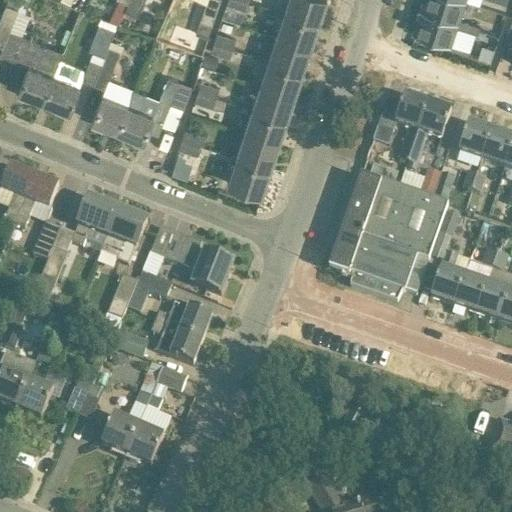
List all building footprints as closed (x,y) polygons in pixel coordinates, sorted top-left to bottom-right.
[(129,0),(128,3),(125,9),(137,15),(144,0),(129,0)] [(195,32),(208,36),(220,0),(207,0),(206,2),(195,32)] [(228,0),(227,3),(245,9),(247,0),(228,0)] [(288,0),(285,12),(318,23),(325,0),(288,0)] [(465,0),(422,0),(420,8),(419,8),(419,9),(458,21),(456,25),(467,29),(470,21),(459,17),(465,0)] [(0,44),(3,45),(0,52),(0,53),(1,54),(11,29),(10,29),(19,7),(6,2),(0,17),(0,44)] [(458,21),(419,9),(413,30),(412,30),(412,31),(421,35),(450,44),(451,43),(450,43),(454,33),(456,25),(458,21)] [(285,12),(277,36),(301,44),(310,47),(318,23),(285,12)] [(231,31),(233,24),(223,21),(221,27),(231,31)] [(480,24),(470,21),(467,29),(477,32),(480,24)] [(86,69),(82,78),(93,82),(101,62),(107,48),(114,29),(100,23),(89,49),(93,50),(90,57),(86,69)] [(18,90),(44,100),(48,91),(55,73),(53,73),(37,66),(46,43),(11,29),(1,54),(28,65),(18,90)] [(217,31),(214,41),(232,47),(235,37),(217,31)] [(310,47),(301,44),(277,36),(269,60),(302,71),(310,47)] [(229,56),(232,47),(214,41),(211,51),(229,56)] [(477,57),(490,62),(491,62),(495,48),(482,43),(477,57)] [(109,78),(119,53),(107,48),(101,62),(93,82),(105,87),(109,78)] [(219,57),(205,53),(201,63),(215,68),(219,57)] [(48,91),(44,100),(69,110),(80,83),(82,78),(86,69),(60,58),(53,73),(55,73),(48,91)] [(261,84),(294,95),(302,71),(269,60),(261,84)] [(159,133),(180,81),(168,76),(153,114),(147,129),(159,133)] [(102,93),(103,93),(92,120),(118,130),(122,121),(129,104),(135,89),(109,78),(105,87),(102,93)] [(193,86),(180,81),(171,103),(184,108),(193,86)] [(197,90),(217,96),(220,87),(200,81),(197,90)] [(253,108),(277,116),(286,119),(294,95),(261,84),(253,108)] [(129,104),(122,121),(118,130),(143,140),(147,129),(153,114),(140,108),(147,93),(135,89),(129,104)] [(194,100),(214,105),(217,96),(197,90),(194,100)] [(408,165),(425,115),(428,105),(405,97),(395,126),(410,131),(399,162),(408,165)] [(428,105),(425,115),(408,165),(416,168),(427,137),(442,142),(451,113),(428,105)] [(245,132),(269,140),(278,143),(279,143),(287,119),(286,119),(277,116),(253,108),(252,108),(244,132),(245,132)] [(492,133),(468,125),(458,154),(482,162),(489,143),(492,133)] [(200,143),(204,134),(185,128),(182,137),(200,143)] [(237,156),(261,164),(270,167),(278,143),(269,140),(245,132),(237,156)] [(505,170),(511,151),(511,148),(511,140),(492,133),(489,143),(482,162),(505,170)] [(197,153),(200,143),(182,137),(179,147),(197,153)] [(270,167),(261,164),(237,156),(229,180),(262,192),(270,167)] [(189,171),(174,166),(171,174),(187,179),(189,171)] [(369,179),(382,183),(394,187),(398,175),(373,167),(369,179)] [(5,223),(15,227),(31,188),(35,178),(10,168),(0,191),(15,197),(5,223)] [(432,200),(441,176),(428,172),(425,180),(419,196),(432,200)] [(401,189),(419,194),(423,179),(405,174),(401,189)] [(477,178),(468,175),(462,190),(471,194),(477,178)] [(445,205),(454,180),(441,176),(432,200),(445,205)] [(35,178),(31,188),(15,227),(8,246),(14,249),(22,230),(25,231),(36,206),(50,211),(59,188),(35,178)] [(471,194),(480,197),(485,181),(477,178),(471,194)] [(381,186),(361,179),(329,271),(349,279),(350,275),(353,276),(350,288),(397,304),(403,293),(416,298),(448,207),(445,206),(445,205),(432,200),(419,196),(394,187),(382,183),(381,186)] [(88,200),(76,229),(77,230),(71,244),(83,249),(85,243),(103,250),(101,254),(102,255),(111,234),(119,213),(89,201),(89,200),(88,200)] [(117,263),(130,268),(147,224),(146,223),(146,224),(119,213),(111,234),(102,255),(118,261),(117,263)] [(448,214),(440,237),(450,241),(458,218),(448,214)] [(25,242),(34,247),(44,225),(35,221),(25,242)] [(33,256),(48,262),(53,250),(60,231),(47,225),(46,225),(46,226),(33,256)] [(151,255),(177,266),(198,274),(193,286),(221,297),(233,265),(205,254),(205,255),(199,252),(202,246),(161,230),(151,255)] [(53,250),(48,262),(42,278),(56,284),(67,256),(53,250)] [(470,262),(457,299),(454,308),(477,316),(480,307),(498,255),(487,251),(482,266),(470,262)] [(454,308),(457,299),(470,262),(447,254),(430,300),(454,308)] [(498,255),(480,307),(477,316),(499,324),(502,315),(511,286),(511,278),(502,275),(508,259),(498,255)] [(172,286),(142,275),(136,290),(166,301),(172,286)] [(122,279),(104,326),(118,332),(137,285),(122,279)] [(511,286),(502,315),(499,324),(511,328),(511,293),(510,293),(511,288),(511,286)] [(213,318),(175,303),(170,318),(159,314),(155,324),(165,329),(170,330),(203,343),(213,318)] [(10,325),(23,330),(27,318),(14,314),(10,325)] [(156,353),(170,358),(193,367),(203,343),(170,330),(165,329),(155,324),(151,334),(162,338),(156,353)] [(2,348),(16,352),(23,330),(10,326),(2,348)] [(116,335),(111,350),(141,361),(147,347),(116,335)] [(53,355),(41,350),(37,362),(48,367),(53,355)] [(84,384),(80,382),(66,413),(78,418),(91,389),(92,387),(91,387),(107,358),(100,354),(84,384)] [(126,367),(123,357),(111,360),(114,370),(126,367)] [(152,365),(146,381),(158,386),(164,371),(163,371),(163,370),(152,365)] [(29,381),(4,370),(0,380),(0,403),(17,410),(29,381)] [(164,371),(158,386),(182,395),(188,380),(169,373),(164,371)] [(29,381),(17,410),(41,421),(54,392),(29,381)] [(104,393),(92,387),(91,389),(78,418),(90,424),(104,393)] [(136,405),(147,409),(152,398),(141,393),(136,405)] [(163,402),(152,398),(147,409),(158,414),(163,402)] [(353,440),(367,417),(353,408),(339,431),(353,440)] [(102,447),(127,457),(139,428),(114,417),(102,447)] [(511,428),(498,423),(487,456),(511,464),(511,428)] [(151,468),(164,438),(139,428),(127,457),(151,468)] [(0,480),(4,482),(11,466),(0,461),(0,480)] [(22,490),(29,474),(16,469),(9,485),(22,490)] [(375,511),(373,502),(345,510),(325,479),(308,490),(321,511),(375,511)]
